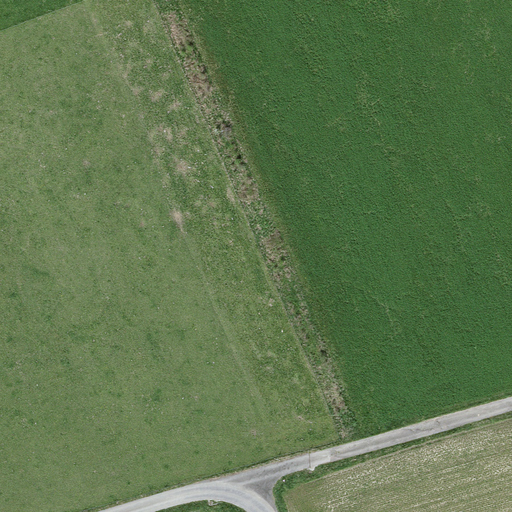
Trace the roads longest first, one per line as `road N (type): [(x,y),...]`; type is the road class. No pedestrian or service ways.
road 1 (track): [(511,403),(280,466),(242,485)]
road 2 (unclassified): [(263,511),(242,485),(126,511)]
